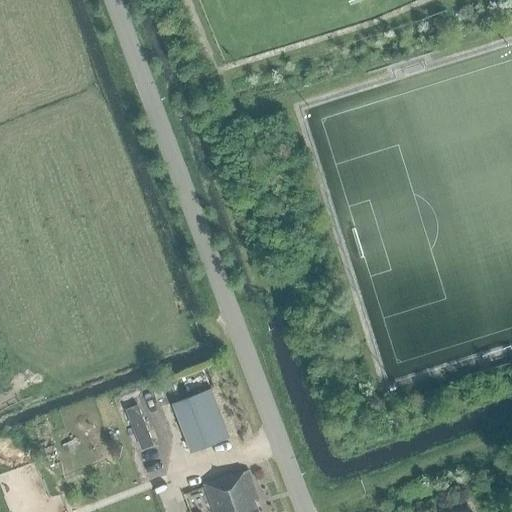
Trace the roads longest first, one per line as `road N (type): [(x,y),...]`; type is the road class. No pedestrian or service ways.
road 1 (track): [(148,0),(255,275),(274,296),(337,448),(357,450),(511,392)]
road 2 (unclassified): [(304,511),(112,0)]
